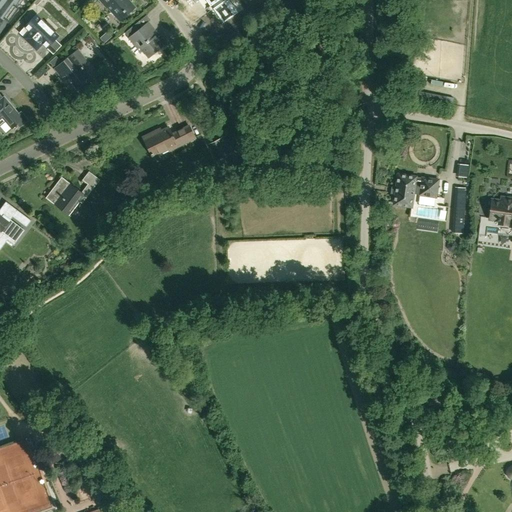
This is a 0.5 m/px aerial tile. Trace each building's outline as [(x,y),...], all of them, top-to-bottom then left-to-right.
[(20,0),(0,0),(0,18),(4,21),(20,0)] [(100,0),(120,21),(135,8),(127,0),(100,0)] [(235,12),(227,0),(207,0),(211,4),(210,5),(210,6),(212,5),(214,8),(213,8),(214,9),(215,9),(223,22),(236,12),(235,12)] [(92,6),(86,12),(94,20),(100,14),(92,6)] [(19,33),(24,37),(23,38),(36,50),(42,44),(46,48),(58,35),(54,31),(55,30),(47,22),(46,23),(36,15),(19,33)] [(148,22),(143,27),(138,22),(128,30),(125,33),(129,38),(128,38),(138,49),(140,48),(148,58),(166,44),(148,22)] [(65,75),(68,80),(65,82),(78,99),(86,93),(82,88),(98,75),(78,50),(54,69),(61,78),(65,75)] [(21,112),(19,114),(14,108),(12,109),(2,97),(0,99),(0,120),(3,118),(12,130),(18,125),(20,127),(26,122),(26,119),(21,112)] [(143,138),(153,156),(154,155),(153,154),(168,147),(170,151),(195,138),(190,126),(173,134),(169,128),(155,135),(154,133),(143,138)] [(229,156),(226,148),(219,151),(223,159),(229,156)] [(46,199),(67,214),(77,201),(82,204),(100,180),(89,172),(82,181),(88,185),(82,193),(62,178),(46,199)] [(412,207),(414,190),(416,177),(398,174),(396,188),(393,187),(392,193),(395,194),(394,204),(412,207)] [(439,180),(416,177),(414,190),(437,194),(439,180)] [(490,215),(489,218),(481,217),(478,235),(486,236),(486,233),(511,235),(511,198),(511,199),(511,198),(510,199),(509,199),(508,199),(507,200),(506,201),(506,202),(506,203),(492,201),(491,209),(488,209),(488,215),(490,215)] [(17,210),(12,216),(19,222),(26,227),(31,221),(17,210)] [(0,249),(5,242),(0,237),(0,236),(3,233),(15,242),(24,230),(10,220),(12,216),(10,219),(4,215),(2,217),(0,215),(0,249)] [(456,244),(454,241),(450,241),(447,244),(447,247),(450,250),(453,250),(456,248),(456,244)] [(13,420),(0,423),(0,437),(17,432),(13,420)] [(119,489),(109,479),(100,486),(110,497),(119,489)]
